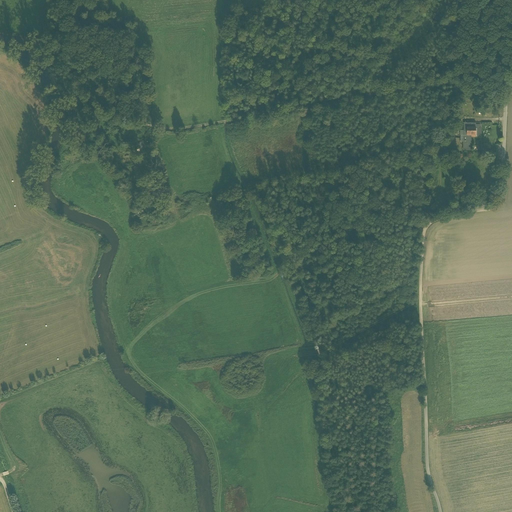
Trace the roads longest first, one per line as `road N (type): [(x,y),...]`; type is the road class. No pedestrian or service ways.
road 1 (track): [(59,0),(54,71),(70,102),(172,132),(445,81),(507,79)]
road 2 (unclassified): [(497,205),(424,222),(418,281),(427,475),(439,511)]
road 3 (track): [(424,222),(230,282)]
road 4 (residential): [(511,79),(497,205)]
